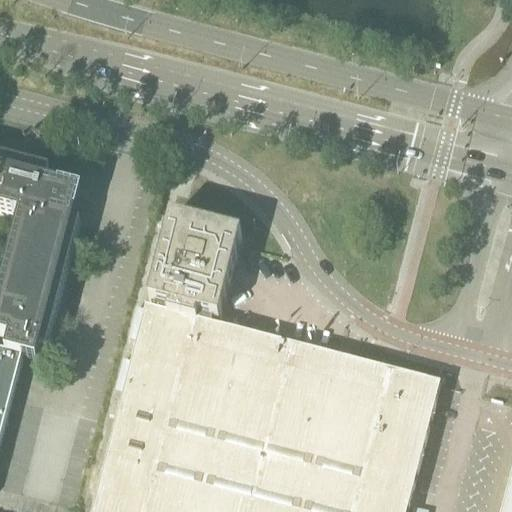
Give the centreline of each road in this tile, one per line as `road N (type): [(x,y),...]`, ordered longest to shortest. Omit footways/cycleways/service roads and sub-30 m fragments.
road 1 (unclassified): [(454,348),(365,320),(281,216),(247,181),(209,159),(0,97)]
road 2 (primary): [(0,32),(495,171)]
road 3 (primary): [(507,120),(73,0)]
road 4 (unclassified): [(495,171),(454,348)]
